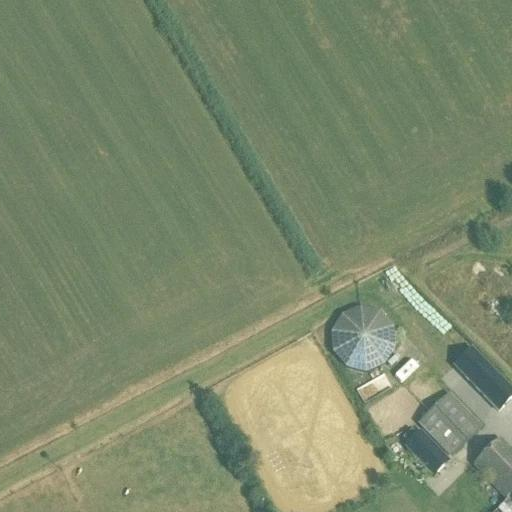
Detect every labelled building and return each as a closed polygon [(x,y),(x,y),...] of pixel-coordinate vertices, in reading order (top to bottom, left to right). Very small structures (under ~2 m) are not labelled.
[(387,368),(397,351),(395,331),(384,315),(364,310),(345,318),(333,337),(335,357),(347,371),(368,376),(387,368)] [(511,393),(482,363),(463,381),(497,415),(511,400),(511,393)] [(419,430),(447,460),(480,430),(452,400),(419,430)] [(422,434),(406,449),(419,463),(415,466),(421,472),(424,469),(434,479),(450,464),(422,434)] [(474,468),(511,506),(511,455),(499,442),(474,468)]
